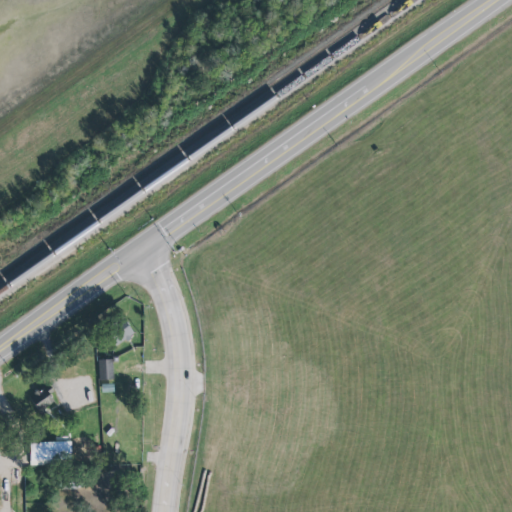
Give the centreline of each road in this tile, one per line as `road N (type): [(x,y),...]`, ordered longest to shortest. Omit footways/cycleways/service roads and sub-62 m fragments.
road 1 (secondary): [(140,252),(496,0)]
road 2 (residential): [(163,511),(180,365),(171,311),(140,252)]
road 3 (secondary): [(0,351),(140,252)]
